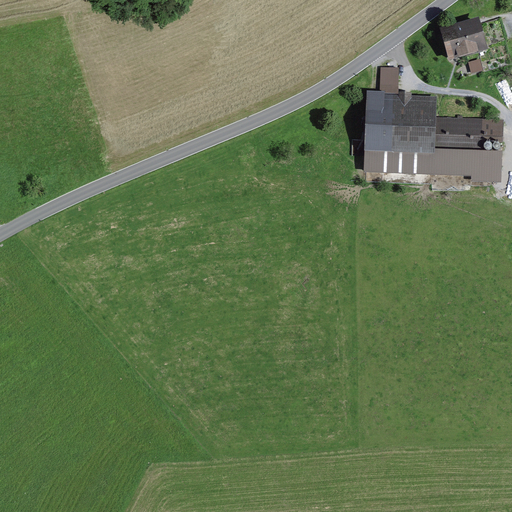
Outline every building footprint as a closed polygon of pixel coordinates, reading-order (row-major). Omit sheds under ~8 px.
[(476,25),(444,34),(451,60),(462,57),(461,53),(482,47),(476,25)] [(470,61),(473,72),(485,69),(482,58),(470,61)] [(381,69),(380,94),(397,95),(398,69),(381,69)] [(400,96),(399,98),(369,97),(367,149),(481,154),(483,121),(437,120),(437,131),(432,131),(433,98),(410,98),(410,96),(400,96)] [(485,144),(483,148),(485,151),(488,152),(491,151),(492,147),(491,144),(488,143),(485,144)]
